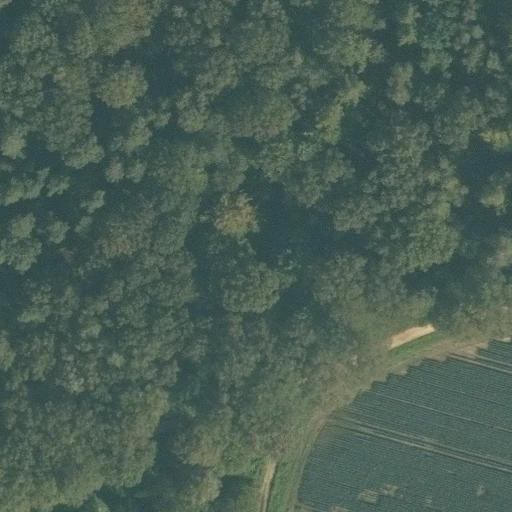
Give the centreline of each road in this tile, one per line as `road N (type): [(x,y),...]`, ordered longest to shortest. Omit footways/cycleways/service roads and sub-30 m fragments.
road 1 (track): [(313,0),(185,114),(26,305)]
road 2 (track): [(305,404),(19,460)]
road 3 (track): [(511,307),(484,306),(376,345),(305,404)]
road 4 (track): [(253,511),(285,429),(305,404)]
